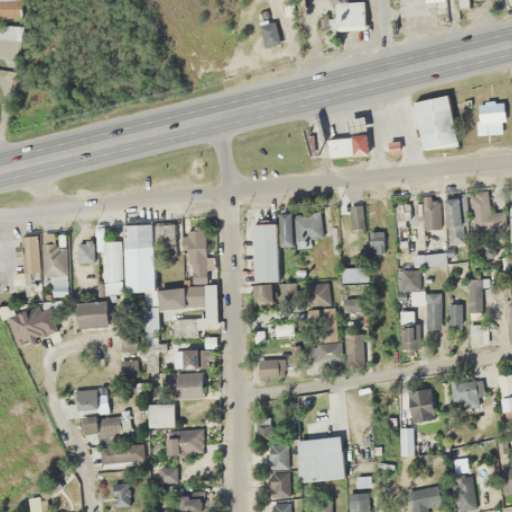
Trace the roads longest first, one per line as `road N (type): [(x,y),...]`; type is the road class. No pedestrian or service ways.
road 1 (trunk): [(0,168),(511,43)]
road 2 (tertiary): [(511,160),(69,209),(40,158)]
road 3 (tertiary): [(235,511),(229,194),(218,114)]
road 4 (residential): [(235,397),(511,351)]
road 5 (residential): [(92,511),(49,366)]
